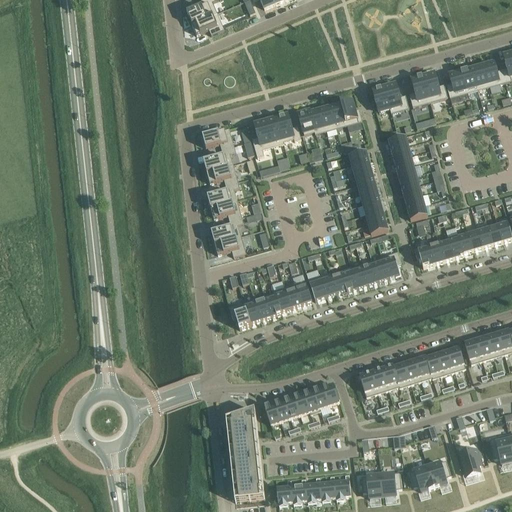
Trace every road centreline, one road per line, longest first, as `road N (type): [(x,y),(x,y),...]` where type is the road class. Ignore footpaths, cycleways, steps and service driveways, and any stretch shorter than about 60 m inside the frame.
road 1 (residential): [(511,36),(190,126),(184,140),(214,384)]
road 2 (secondary): [(101,335),(66,0)]
road 3 (tertiary): [(511,262),(285,331),(229,361),(214,384)]
road 4 (residential): [(334,368),(353,426),(365,435),(511,399)]
road 5 (residential): [(325,0),(184,59),(175,54),(169,0)]
road 6 (tertiary): [(334,368),(511,315)]
road 7 (residential): [(214,384),(222,511)]
road 8 (tertiary): [(214,384),(283,385),(334,368)]
